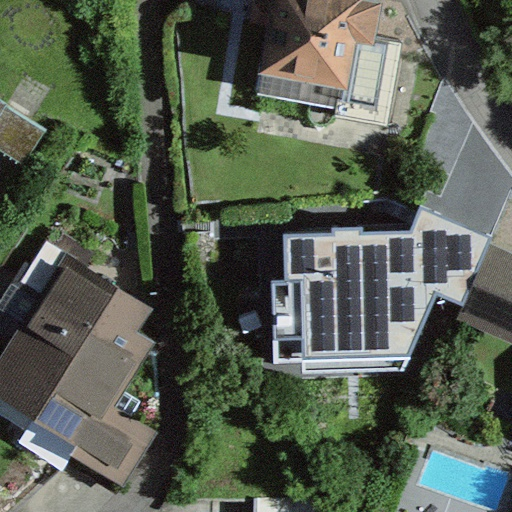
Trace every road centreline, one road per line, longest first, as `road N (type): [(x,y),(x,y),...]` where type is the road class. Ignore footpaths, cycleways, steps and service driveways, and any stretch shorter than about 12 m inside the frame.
road 1 (residential): [(139,0),(177,397),(162,452),(114,511)]
road 2 (residential): [(511,135),(431,0)]
